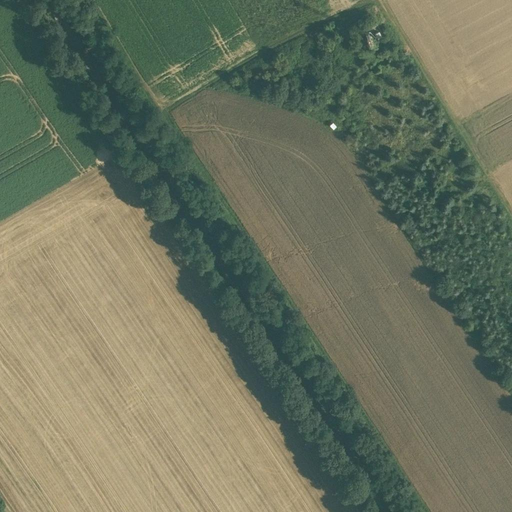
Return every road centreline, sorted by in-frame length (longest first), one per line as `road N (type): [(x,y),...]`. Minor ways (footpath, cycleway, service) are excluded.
road 1 (track): [(164,115),(425,511)]
road 2 (track): [(89,0),(164,115),(236,64),(368,0)]
road 3 (track): [(383,0),(511,211)]
